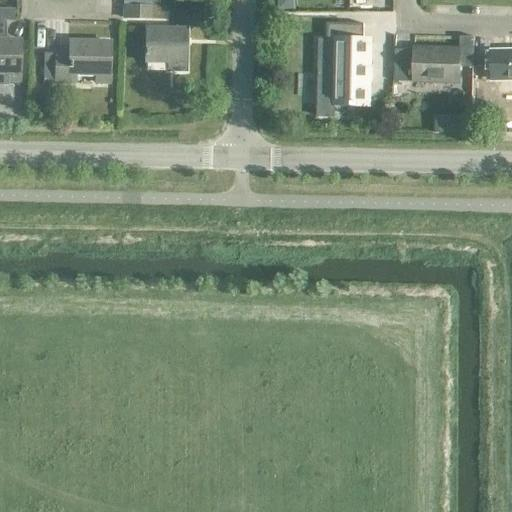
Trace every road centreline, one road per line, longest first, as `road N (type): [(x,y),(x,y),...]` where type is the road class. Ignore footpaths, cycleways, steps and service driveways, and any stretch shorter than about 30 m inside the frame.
road 1 (unclassified): [(239,159),(511,166)]
road 2 (unclassified): [(0,157),(239,159)]
road 3 (residential): [(239,159),(244,0)]
